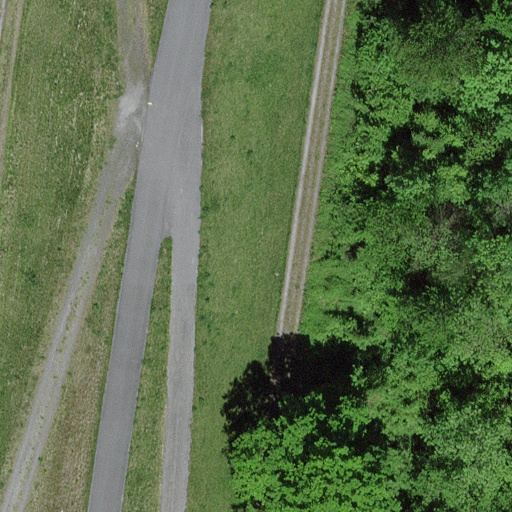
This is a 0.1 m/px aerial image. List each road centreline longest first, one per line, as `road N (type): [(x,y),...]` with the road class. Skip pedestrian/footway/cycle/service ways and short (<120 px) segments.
road 1 (track): [(129,0),(133,98),(168,130),(116,176),(11,511)]
road 2 (track): [(343,0),(269,511)]
road 3 (track): [(168,130),(185,243),(175,511)]
road 4 (track): [(0,324),(50,0)]
